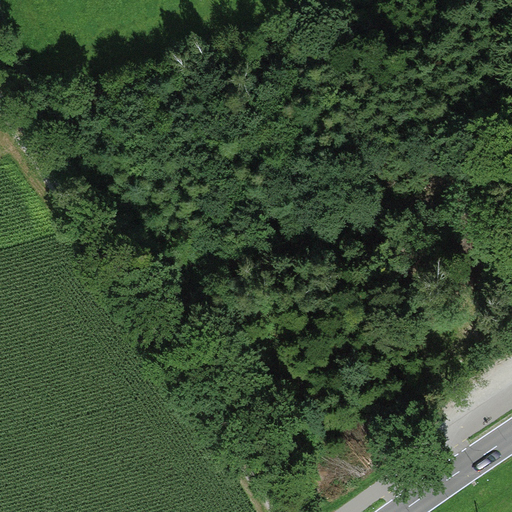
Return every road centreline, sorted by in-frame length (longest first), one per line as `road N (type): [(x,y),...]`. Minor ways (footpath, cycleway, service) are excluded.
road 1 (track): [(0,95),(57,202),(278,511)]
road 2 (secondary): [(403,511),(511,438)]
